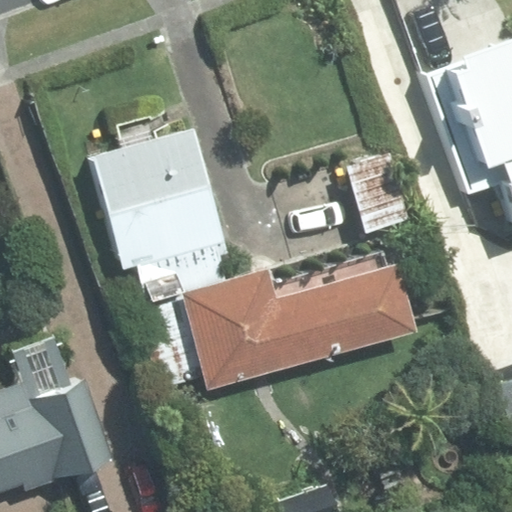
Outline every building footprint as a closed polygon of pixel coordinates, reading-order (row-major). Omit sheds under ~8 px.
[(511,21),(439,48),(443,60),(430,64),(434,72),(418,77),(459,189),(489,178),(492,187),(505,220),(511,217),(511,21)] [(109,260),(208,232),(177,117),(77,145),(109,260)] [(346,205),(391,191),(376,140),(331,154),(346,205)] [(191,383),(399,321),(378,251),(256,288),(247,256),(162,281),(191,383)] [(511,335),(498,341),(511,382),(511,335)] [(14,480),(103,449),(76,372),(19,391),(13,376),(0,381),(0,481),(13,477),(14,480)] [(346,496),(338,474),(317,483),(314,477),(247,500),(251,511),(319,511),(327,509),(325,505),(346,496)]
